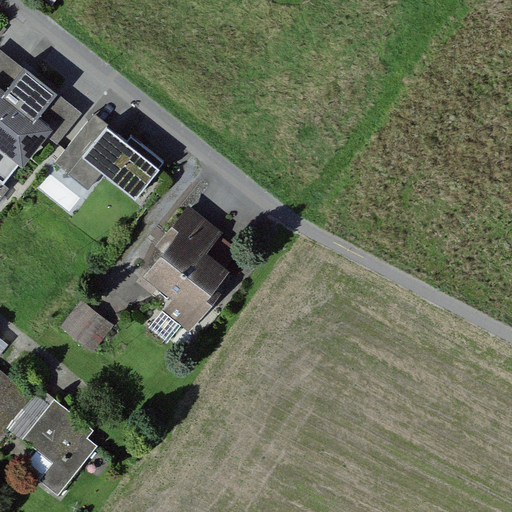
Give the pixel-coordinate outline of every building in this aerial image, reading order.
[(62,93),(4,46),(0,51),(0,199),(58,127),(44,115),(62,93)] [(133,139),(101,113),(62,161),(96,189),(112,170),(143,196),(171,162),(137,134),(133,139)] [(227,232),(198,211),(152,274),(180,294),(171,305),(201,327),(235,280),(207,259),(227,232)] [(82,297),(61,324),(94,350),(116,323),(82,297)] [(0,388),(0,432),(34,394),(12,375),(0,388)] [(103,438),(67,406),(36,441),(72,473),(103,438)]
